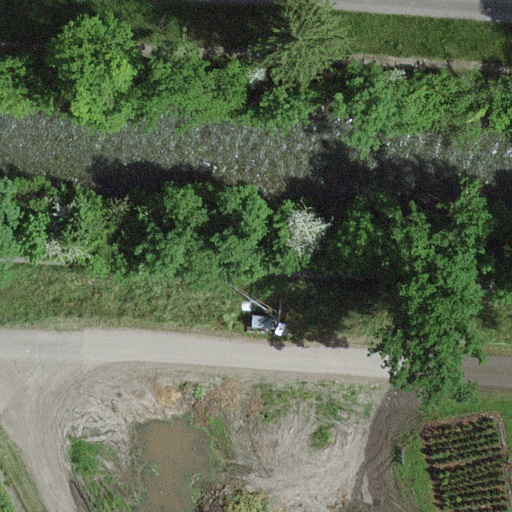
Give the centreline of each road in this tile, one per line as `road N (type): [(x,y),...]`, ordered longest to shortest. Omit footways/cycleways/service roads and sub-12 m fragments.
road 1 (track): [(511,375),(0,349)]
road 2 (track): [(71,511),(0,378)]
road 3 (unclassified): [(386,0),(511,9)]
